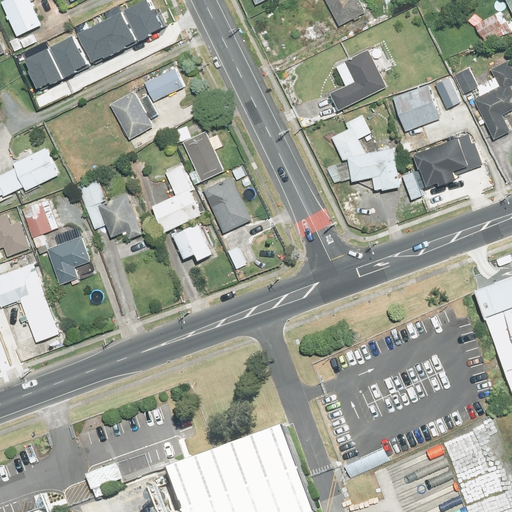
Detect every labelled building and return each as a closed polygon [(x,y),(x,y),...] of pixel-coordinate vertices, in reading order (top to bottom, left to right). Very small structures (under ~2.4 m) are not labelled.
[(38,0),(6,0),(22,35),(48,23),(38,0)] [(156,6),(152,0),(145,0),(129,8),(144,38),(156,32),(154,29),(167,23),(158,5),(156,6)] [(367,0),(329,0),(344,32),(376,18),(367,0)] [(299,3),(273,24),(292,49),(319,28),(299,3)] [(139,38),(125,10),(104,21),(119,50),(129,45),(128,43),(139,38)] [(501,11),(476,23),(483,37),(508,26),(501,11)] [(104,21),(83,31),(97,59),(108,53),(109,55),(119,50),(104,21)] [(0,29),(0,55),(10,51),(0,29)] [(33,33),(22,39),(26,48),(38,42),(33,33)] [(81,42),(77,33),(55,45),(70,74),(82,68),(80,65),(93,59),(84,41),(81,42)] [(19,36),(10,40),(16,52),(25,48),(19,36)] [(52,45),(30,57),(34,65),(32,66),(41,85),(54,78),(56,81),(67,75),(52,45)] [(335,90),(344,109),(395,86),(377,46),(350,58),(359,79),(335,90)] [(511,108),(511,57),(493,66),(499,79),(476,90),(498,136),(511,128),(511,117),(509,110),(511,108)] [(180,64),(149,79),(159,100),(190,86),(180,64)] [(469,67),(455,73),(464,90),(477,83),(469,67)] [(439,79),(447,103),(459,99),(451,75),(439,79)] [(394,96),(404,126),(443,113),(433,83),(394,96)] [(139,88),(112,103),(133,138),(159,122),(139,88)] [(367,150),(356,124),(335,133),(347,160),(354,157),(357,179),(380,175),(382,189),(410,185),(403,145),(367,150)] [(470,128),(413,148),(427,187),(460,175),(458,167),(481,159),(470,128)] [(187,144),(203,178),(229,166),(213,132),(187,144)] [(0,163),(0,199),(28,186),(30,190),(64,174),(51,147),(3,170),(0,163)] [(349,163),(328,167),(332,185),(352,182),(349,163)] [(225,250),(186,164),(170,171),(180,194),(160,203),(173,233),(178,231),(191,257),(201,253),(204,260),(225,250)] [(237,173),(208,186),(228,231),(257,218),(237,173)] [(100,175),(81,184),(102,227),(112,222),(120,238),(133,231),(137,239),(151,232),(131,191),(112,200),(100,175)] [(364,208),(362,190),(344,192),(347,211),(364,208)] [(51,197),(26,206),(44,254),(55,250),(68,283),(103,270),(88,232),(79,235),(75,224),(63,229),(51,197)] [(0,215),(0,241),(2,246),(6,244),(10,255),(33,246),(23,219),(13,223),(9,212),(0,215)] [(239,246),(229,250),(237,268),(247,264),(239,246)] [(45,340),(66,332),(36,259),(0,273),(0,287),(7,306),(27,298),(45,340)] [(511,276),(481,288),(493,320),(511,313),(511,276)] [(511,313),(493,320),(511,368),(511,313)] [(317,511),(288,431),(177,472),(191,511),(317,511)] [(385,448),(346,466),(352,478),(391,460),(385,448)] [(164,507),(166,505),(168,503),(168,500),(168,498),(167,495),(165,493),(163,492),(160,492),(158,492),(156,494),(154,495),(153,498),(152,500),(153,503),(154,505),(156,507),(159,507),(162,507),(164,507)]
